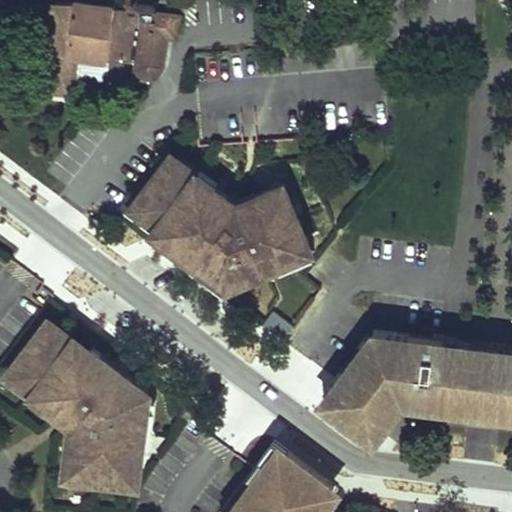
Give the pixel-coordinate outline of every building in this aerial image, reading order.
[(138,8),(76,0),(52,3),(47,50),(55,50),(50,92),(78,96),(83,54),(130,60),(131,57),(137,58),(136,66),(143,76),(155,78),(164,66),(168,38),(178,39),(181,16),(137,10),(138,8)] [(239,203),(189,165),(185,169),(173,160),(139,203),(164,223),(179,234),(198,249),(211,259),(206,266),(230,285),(295,258),(291,249),(309,241),(285,184),(239,203)] [(164,223),(139,203),(134,210),(158,229),(164,223)] [(198,249),(179,234),(173,241),(192,256),(198,249)] [(313,250),(309,241),(291,249),(295,258),(313,250)] [(230,285),(206,266),(201,272),(226,291),(230,285)] [(154,392),(114,362),(107,371),(88,356),(74,345),(77,342),(63,331),(58,336),(47,328),(13,371),(51,399),(48,403),(75,424),(68,474),(142,481),(154,392)] [(377,330),(371,329),(319,399),(365,433),(368,429),(324,397),(377,330)] [(377,330),(324,397),(368,429),(394,395),(398,389),(408,390),(473,398),(488,400),(503,402),(511,402),(511,345),(509,345),(495,343),(479,341),(472,341),(377,330)] [(114,362),(95,347),(88,356),(107,371),(114,362)] [(51,399),(13,371),(7,379),(45,407),(48,403),(51,399)] [(394,395),(368,429),(365,433),(376,441),(404,401),(471,409),(487,411),(502,413),(511,414),(511,402),(503,402),(488,400),(473,398),(408,390),(398,389),(394,395)] [(183,399),(175,409),(190,420),(197,410),(183,399)] [(292,450),(278,439),(253,471),(262,478),(276,461),(279,465),(292,450)] [(320,511),(325,506),(315,498),(330,479),(292,450),(279,465),(276,461),(262,478),(235,511),(320,511)] [(340,486),(330,479),(315,498),(325,506),(340,486)]
